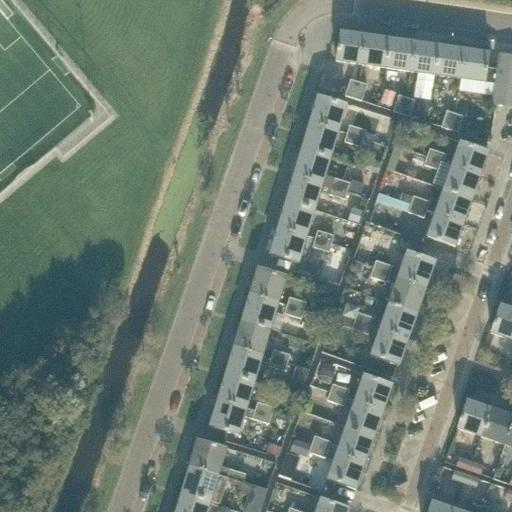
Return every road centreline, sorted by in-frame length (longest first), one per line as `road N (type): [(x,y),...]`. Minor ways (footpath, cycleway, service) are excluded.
road 1 (residential): [(122,511),(286,42),(309,9)]
road 2 (residential): [(511,219),(409,511)]
road 3 (residential): [(511,25),(354,0)]
